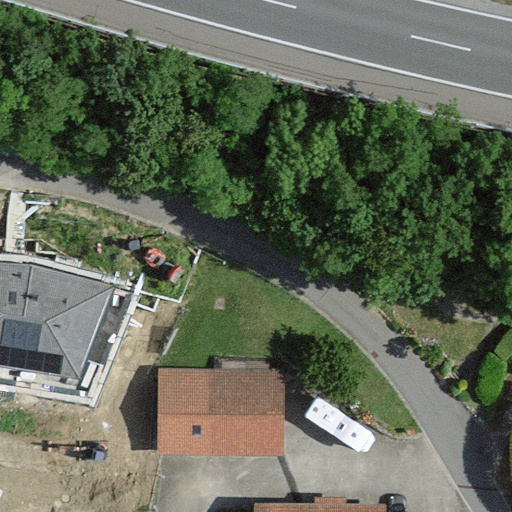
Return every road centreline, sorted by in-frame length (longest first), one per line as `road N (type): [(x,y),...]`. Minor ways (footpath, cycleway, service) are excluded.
road 1 (residential): [(0,165),(92,184),(223,229),(314,279),(396,355),(453,438),(488,511)]
road 2 (motorway): [(261,0),(511,61)]
